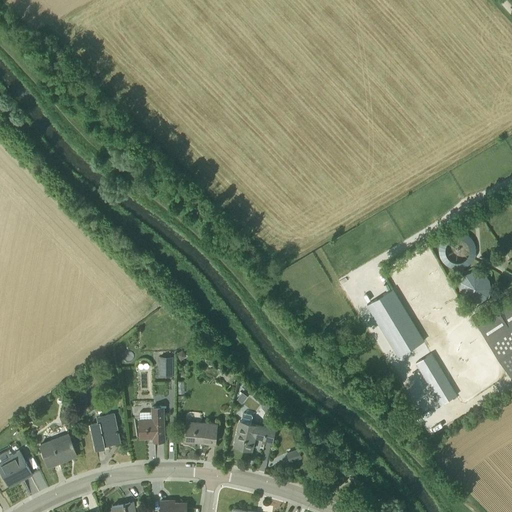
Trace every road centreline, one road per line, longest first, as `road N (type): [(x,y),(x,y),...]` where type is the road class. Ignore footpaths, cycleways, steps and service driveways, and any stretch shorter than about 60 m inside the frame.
road 1 (tertiary): [(214,476),(107,476),(29,511)]
road 2 (tertiary): [(330,511),(214,476)]
